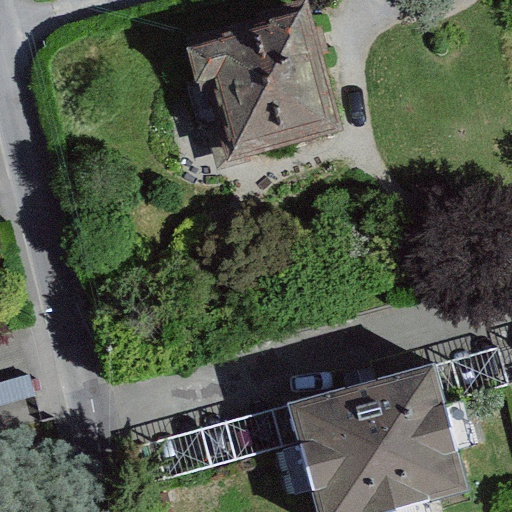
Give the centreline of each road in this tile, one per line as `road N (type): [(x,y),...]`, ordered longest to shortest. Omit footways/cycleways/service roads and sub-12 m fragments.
road 1 (residential): [(3,37),(77,379),(89,466),(84,511)]
road 2 (unknown): [(77,379),(511,302)]
road 3 (residential): [(3,37),(138,0)]
